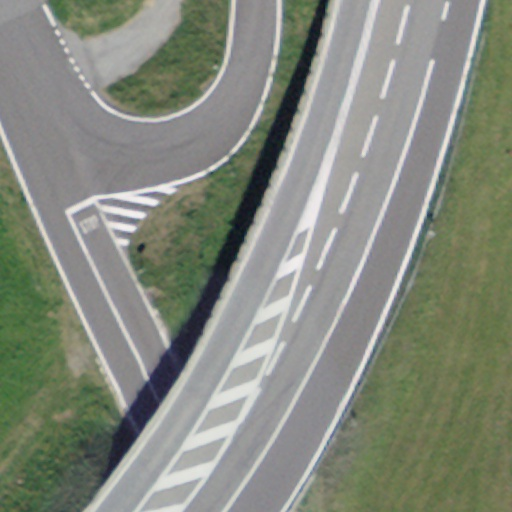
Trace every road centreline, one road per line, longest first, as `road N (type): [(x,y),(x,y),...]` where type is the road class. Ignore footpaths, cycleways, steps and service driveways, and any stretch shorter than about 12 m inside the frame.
road 1 (primary): [(405,0),(283,326),(238,411),(168,511)]
road 2 (primary): [(255,511),(317,407),(417,175),(433,103),(424,0)]
road 3 (secondary): [(217,511),(119,322),(43,142)]
road 4 (primary): [(256,0),(247,76),(233,107),(207,133),(148,151),(43,142)]
road 5 (track): [(17,79),(127,45),(172,0)]
